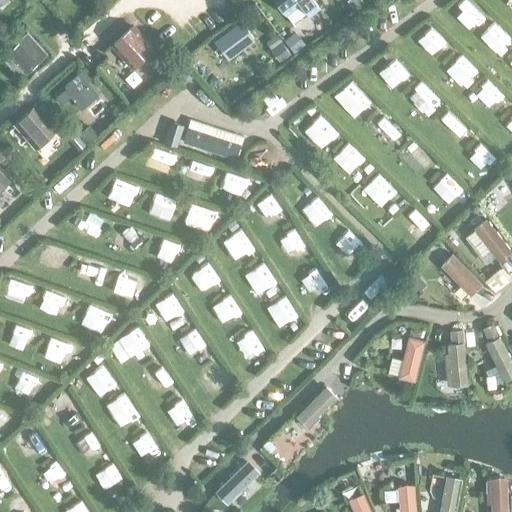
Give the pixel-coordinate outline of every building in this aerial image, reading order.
[(308,13),(318,6),(313,0),(275,0),(285,13),(300,2),(308,13)] [(241,22),(215,41),(227,57),(243,45),(242,45),(252,37),(241,22)] [(152,48),(132,26),(113,43),(133,65),(152,48)] [(25,72),(37,61),(45,53),(26,32),(18,40),(19,41),(7,53),(25,72)] [(81,108),(97,94),(86,81),(92,76),(84,67),(65,83),(67,86),(55,97),(61,103),(70,95),(81,108)] [(34,147),(53,131),(32,107),(13,123),(34,147)] [(235,158),(240,143),(243,135),(190,118),(187,126),(183,141),(235,158)] [(0,187),(8,180),(0,170),(0,187)] [(497,262),(508,252),(483,221),(471,230),(497,262)] [(441,267),(470,295),(481,284),(452,256),(441,267)] [(503,379),(511,374),(511,362),(499,336),(485,343),(503,379)] [(413,379),(423,340),(408,337),(399,376),(413,379)] [(451,383),(466,382),(462,342),(447,343),(451,383)] [(337,395),(326,384),(297,413),(307,424),(337,395)] [(256,471),(246,460),(215,489),(227,502),(256,471)] [(454,511),(460,479),(446,476),(439,511),(454,511)] [(491,511),(506,511),(505,477),(490,478),(491,511)] [(399,511),(414,511),(413,484),(398,485),(399,511)] [(354,511),(370,511),(363,493),(349,499),(354,511)]
